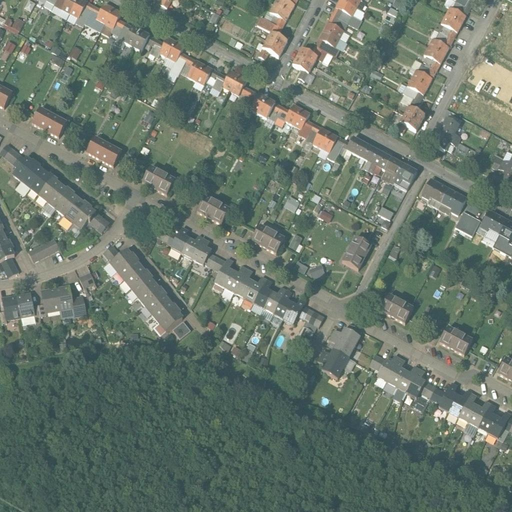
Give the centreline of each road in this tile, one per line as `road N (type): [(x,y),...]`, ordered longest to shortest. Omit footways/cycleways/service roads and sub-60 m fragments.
road 1 (residential): [(348,310),(137,194)]
road 2 (residential): [(511,397),(348,310)]
road 3 (residential): [(497,0),(412,155)]
road 4 (residential): [(348,310),(428,163)]
road 5 (residential): [(276,80),(412,155)]
road 6 (residential): [(140,6),(276,80)]
road 7 (residential): [(137,194),(0,123)]
road 8 (residential): [(119,227),(212,339)]
